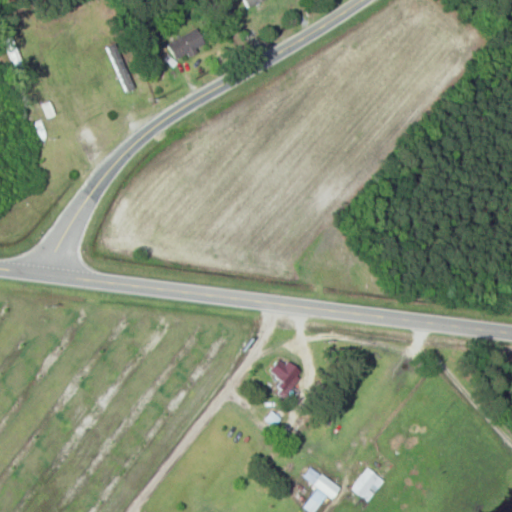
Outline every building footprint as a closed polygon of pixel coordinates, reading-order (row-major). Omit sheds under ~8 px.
[(204,45),(195,28),(167,44),(176,60),(204,45)] [(0,39),(0,41),(13,79),(25,75),(12,36),(0,39)] [(301,374),(281,356),(265,374),(286,392),(301,374)] [(309,511),(313,511),(325,495),(332,500),(340,488),(309,468),(302,478),(316,488),(303,508),(309,511)] [(366,502),(383,482),(366,468),(349,489),(366,502)]
